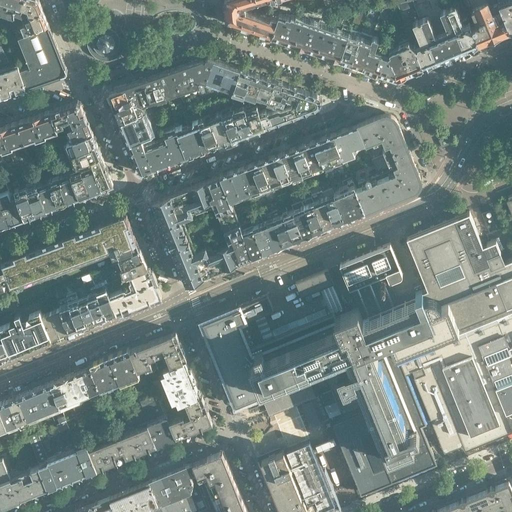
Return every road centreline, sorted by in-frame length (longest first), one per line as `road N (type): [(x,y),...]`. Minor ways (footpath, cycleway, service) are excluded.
road 1 (tertiary): [(443,190),(411,211),(304,255),(250,266),(178,300)]
road 2 (residential): [(352,83),(336,111),(135,187)]
road 3 (residential): [(33,511),(230,430)]
road 4 (unclassified): [(0,382),(182,308)]
road 5 (tertiary): [(178,300),(0,371)]
road 6 (residential): [(212,37),(352,83)]
road 7 (residential): [(135,187),(0,239)]
road 8 (residential): [(383,511),(511,459)]
road 9 (residential): [(230,430),(182,308)]
road 10 (residential): [(511,44),(405,87),(401,100)]
road 11 (residential): [(92,80),(212,37)]
road 12 (residential): [(178,300),(135,187)]
